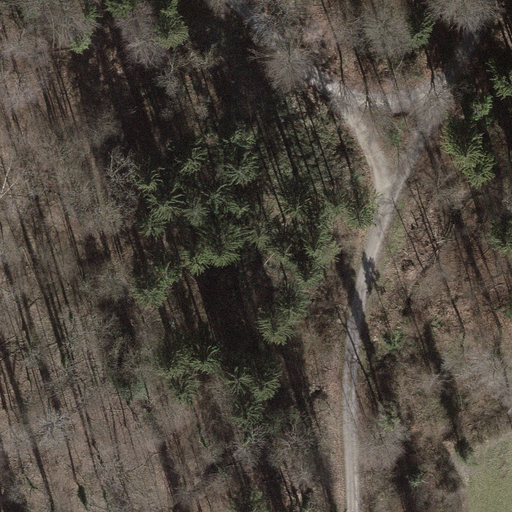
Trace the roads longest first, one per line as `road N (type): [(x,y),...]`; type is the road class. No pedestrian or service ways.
road 1 (track): [(347,511),(345,422),(370,272),(400,158)]
road 2 (track): [(235,0),(319,90),(400,158)]
road 3 (track): [(400,158),(479,0)]
